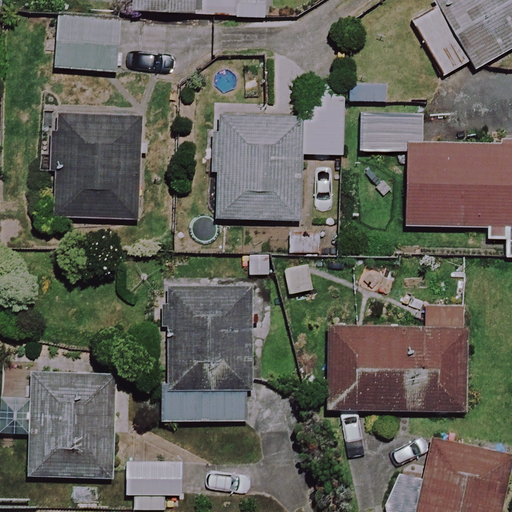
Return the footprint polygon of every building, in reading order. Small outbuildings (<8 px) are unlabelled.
[(205,0),(130,0),(130,12),(205,14),(205,0)] [(511,0),(443,0),(408,21),(443,79),(472,62),(477,70),(511,48),(511,0)] [(117,25),(54,19),(50,68),(113,73),(117,25)] [(216,113),(209,211),(297,218),(302,155),(338,157),(344,88),(280,83),(277,118),(216,113)] [(485,229),(484,241),(506,241),(505,258),(511,257),(511,148),(420,147),(421,113),(360,112),(359,152),(405,153),(403,228),(485,229)] [(138,120),(58,118),(55,221),(135,223),(138,120)] [(244,423),(248,294),(171,291),(166,420),(244,423)] [(467,413),(469,331),(324,327),(322,409),(467,413)] [(113,370),(33,368),(33,409),(0,408),(0,438),(31,439),(30,477),(112,478),(113,370)] [(497,511),(509,457),(426,439),(416,487),(399,483),(395,501),(408,504),(406,511),(497,511)] [(178,465),(125,462),(123,495),(177,498),(178,465)]
